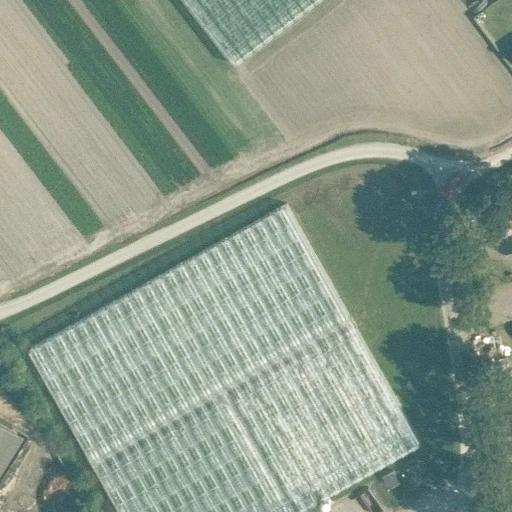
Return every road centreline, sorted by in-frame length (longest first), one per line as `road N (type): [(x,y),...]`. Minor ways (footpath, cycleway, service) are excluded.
road 1 (unclassified): [(0,312),(321,159),(389,149),(459,177)]
road 2 (unclassified): [(476,511),(440,266),(441,208),(459,177)]
